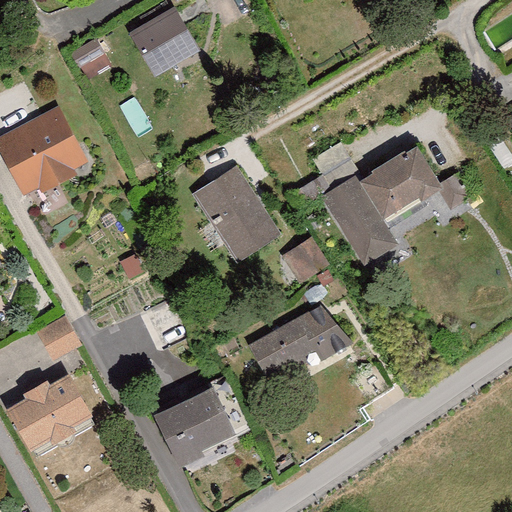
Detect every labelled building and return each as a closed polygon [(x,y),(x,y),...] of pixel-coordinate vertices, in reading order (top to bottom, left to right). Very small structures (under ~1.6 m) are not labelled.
[(182,11),(137,36),(161,80),(206,55),(182,11)] [(100,40),(74,55),(82,68),(107,54),(100,40)] [(66,108),(0,141),(28,197),(44,189),(47,195),(84,177),(80,170),(93,163),(66,108)] [(451,191),(425,148),(370,182),(393,218),(428,197),(432,203),(451,191)] [(241,169),(197,196),(240,269),(285,242),(241,169)] [(381,221),(357,181),(328,198),(370,266),(402,246),(385,218),(381,221)] [(282,254),(299,283),(329,266),(313,237),(282,254)] [(315,312),(253,349),(276,386),(314,363),(311,358),(323,351),(330,363),(361,344),(344,316),(325,327),(315,312)] [(69,316),(38,333),(55,364),(86,347),(69,316)] [(78,374),(15,408),(40,454),(103,419),(78,374)] [(223,388),(163,417),(188,467),(247,439),(223,388)]
